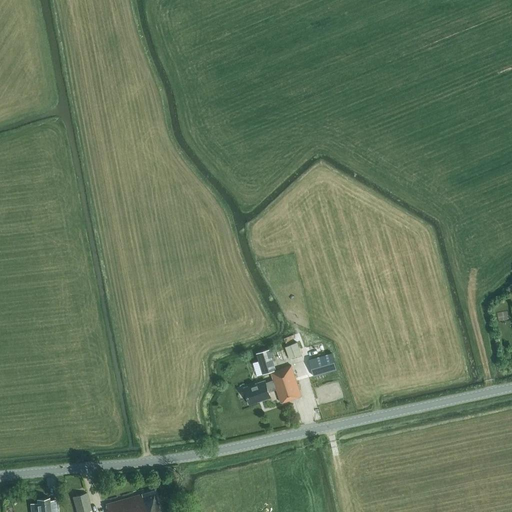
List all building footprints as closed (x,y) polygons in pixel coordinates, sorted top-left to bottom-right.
[(289,358),(301,354),(297,342),(285,347),(289,358)] [(336,364),(331,347),(307,354),(312,371),(336,364)] [(275,369),(268,348),(255,352),(262,374),(270,371),(272,379),(265,382),(264,380),(243,387),(249,403),(270,396),(268,391),(276,388),(280,401),(301,394),(290,364),(275,369)] [(159,511),(154,490),(105,504),(107,511),(159,511)] [(91,509),(86,492),(72,496),(76,511),(88,511),(88,510),(91,509)] [(31,504),(31,511),(57,511),(56,499),(49,500),(49,496),(37,498),(38,503),(31,504)]
